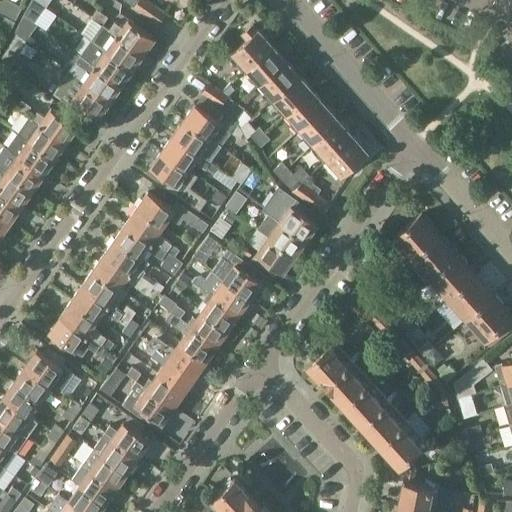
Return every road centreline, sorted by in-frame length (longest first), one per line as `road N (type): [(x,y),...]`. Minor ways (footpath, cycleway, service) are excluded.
road 1 (residential): [(0,332),(233,0)]
road 2 (residential): [(264,360),(413,152)]
road 3 (residential): [(413,152),(281,0)]
road 4 (residential): [(349,511),(356,467),(264,360)]
road 5 (residential): [(159,511),(264,360)]
road 6 (residential): [(511,262),(413,152)]
